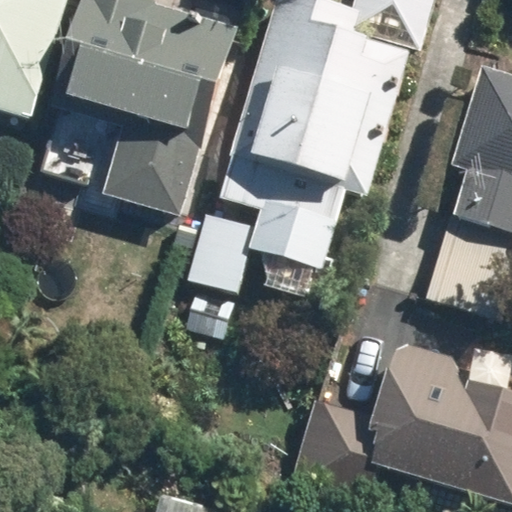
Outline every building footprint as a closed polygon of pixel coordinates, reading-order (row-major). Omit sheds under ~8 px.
[(89,0),(0,0),(0,109),(43,125),(89,0)] [(238,33),(119,0),(115,0),(82,119),(134,133),(115,201),(185,221),(238,33)] [(420,42),(297,3),(234,202),(283,217),(270,255),(345,279),(420,42)] [(511,76),(500,73),(456,223),(511,239),(511,76)] [(268,232),(218,223),(211,257),(230,260),(225,291),(256,296),(268,232)] [(511,511),(511,374),(413,347),(392,422),(317,401),(295,482),(397,511),(405,483),(511,511)]
